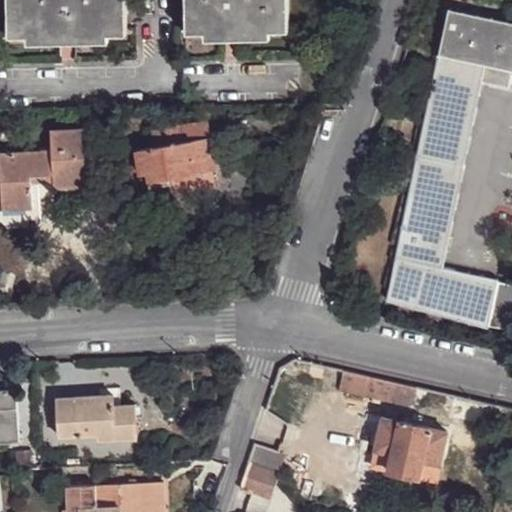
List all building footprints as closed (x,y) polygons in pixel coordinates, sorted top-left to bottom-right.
[(14,0),(15,29),(14,35),(132,32),(132,26),(131,0),(14,0)] [(191,0),(192,26),(192,31),(296,29),(296,23),(295,0),(191,0)] [(487,63),(511,68),(511,18),(452,6),(442,53),(487,63)] [(483,81),(487,63),(442,53),(388,300),(490,324),(490,321),(499,277),(500,273),(444,263),(483,81)] [(510,86),(511,77),(511,68),(487,63),(483,81),(510,86)] [(154,129),(157,145),(196,139),(213,136),(210,120),(154,129)] [(54,149),(56,171),(56,185),(94,182),(91,127),(54,129),(54,149)] [(218,167),(213,136),(196,139),(201,171),(216,168),(218,167)] [(196,139),(157,145),(139,148),(143,172),(151,171),(153,179),(175,175),(201,171),(196,139)] [(38,172),(56,171),(54,149),(3,152),(3,161),(6,207),(33,205),(31,172),(38,172)] [(177,182),(175,175),(153,179),(154,186),(174,183),(177,182)] [(40,205),(33,205),(6,207),(0,207),(1,226),(37,225),(40,224),(41,221),(40,205)] [(511,279),(499,277),(490,321),(511,324),(511,279)] [(418,385),(344,368),(340,388),(413,404),(415,394),(418,385)] [(455,393),(418,385),(415,394),(438,399),(453,403),(455,393)] [(19,391),(0,392),(0,427),(15,427),(15,417),(21,417),(19,391)] [(115,393),(111,393),(100,394),(59,397),(59,400),(62,435),(79,434),(101,433),(101,440),(139,437),(137,414),(116,414),(116,405),(115,396),(115,393)] [(438,399),(415,394),(413,404),(435,410),(438,399)] [(122,404),(116,405),(116,414),(137,414),(137,410),(137,404),(127,404),(122,404)] [(0,441),(22,440),(21,417),(15,417),(15,427),(0,427),(0,441)] [(376,448),(393,452),(400,421),(383,417),(376,448)] [(400,421),(393,452),(423,459),(429,427),(400,421)] [(429,427),(423,459),(439,463),(446,431),(429,427)] [(254,444),(249,462),(269,468),(275,450),(254,444)] [(287,454),(275,450),(269,468),(281,472),(287,454)] [(423,459),(393,452),(389,470),(418,477),(423,459)] [(269,468),(249,462),(240,488),(272,498),(281,472),(269,468)] [(123,511),(165,511),(164,482),(99,485),(99,508),(123,507),(123,511)] [(80,507),(80,508),(97,508),(97,485),(80,486),(80,507)] [(69,507),(80,507),(80,486),(68,486),(69,507)]
